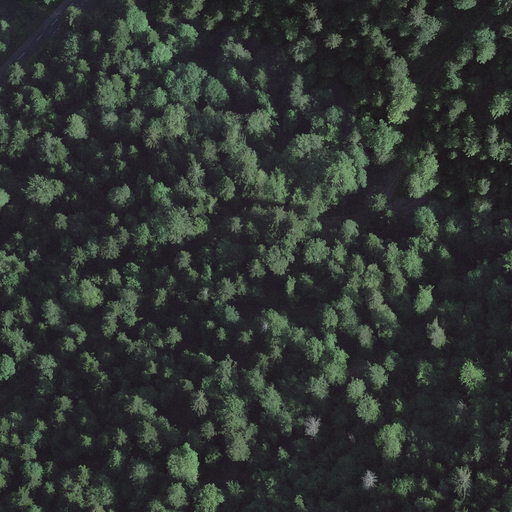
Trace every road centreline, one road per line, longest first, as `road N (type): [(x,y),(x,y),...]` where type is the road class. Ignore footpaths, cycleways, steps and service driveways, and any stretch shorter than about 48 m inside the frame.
road 1 (track): [(0,400),(33,377),(60,343),(127,306),(230,228),(272,216),(375,211)]
road 2 (track): [(375,211),(393,186),(427,77),(496,0)]
road 3 (track): [(375,211),(414,202),(431,180),(452,119),(511,74)]
